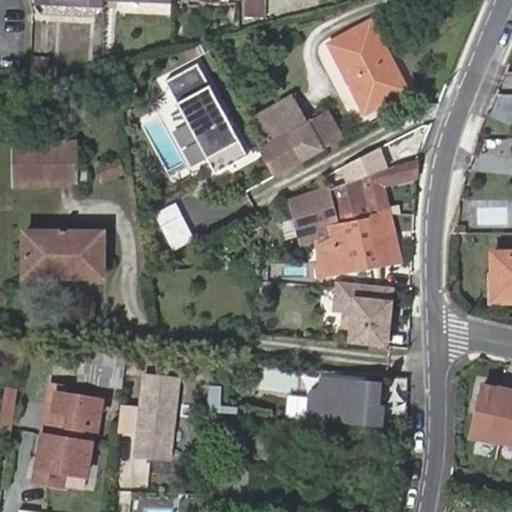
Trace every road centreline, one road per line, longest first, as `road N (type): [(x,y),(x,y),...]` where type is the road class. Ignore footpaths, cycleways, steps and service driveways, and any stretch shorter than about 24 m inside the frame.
road 1 (residential): [(436,329),(433,249),(447,160),(505,0)]
road 2 (residential): [(428,511),(438,447),(436,329)]
